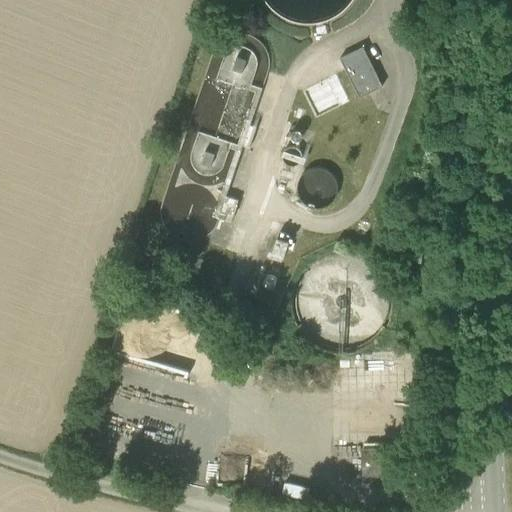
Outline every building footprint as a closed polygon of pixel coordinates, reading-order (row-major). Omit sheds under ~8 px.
[(363,48),(340,59),(360,99),(383,87),(363,48)] [(234,219),(241,198),(227,194),(221,214),(234,219)] [(280,234),(273,253),(271,258),(283,262),(286,253),(294,255),(301,233),(292,230),(289,237),(280,234)] [(422,254),(412,253),(411,262),(421,263),(422,254)] [(381,448),(361,448),(362,482),(382,482),(381,448)]
